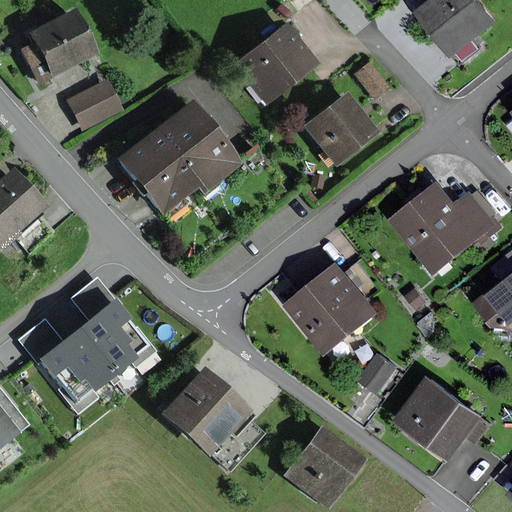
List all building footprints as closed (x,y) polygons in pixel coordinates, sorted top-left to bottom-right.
[(487,19),(472,0),(417,0),(452,45),(487,19)] [(38,41),(56,80),(102,58),(84,20),(38,41)] [(227,64),(254,99),(298,64),(271,30),(227,64)] [(369,62),(354,75),(376,100),(390,87),(369,62)] [(77,131),(124,104),(109,77),(61,104),(77,131)] [(300,120),(332,159),(369,128),(338,90),(300,120)] [(166,212),(225,169),(187,116),(127,158),(166,212)] [(2,177),(0,179),(0,242),(33,213),(2,177)] [(397,225),(437,270),(489,225),(449,179),(397,225)] [(511,342),(511,266),(475,296),(511,342)] [(331,269),(287,302),(324,349),(367,315),(331,269)] [(109,305),(75,332),(111,377),(144,350),(109,305)] [(75,332),(42,358),(77,403),(111,377),(75,332)] [(193,456),(231,414),(194,380),(156,422),(193,456)] [(424,383),(395,422),(445,458),(474,419),(424,383)] [(0,444),(24,425),(0,394),(0,444)] [(354,469),(312,435),(280,473),(322,507),(354,469)]
